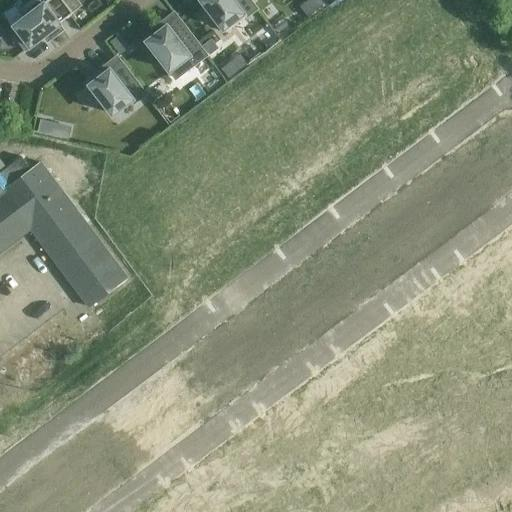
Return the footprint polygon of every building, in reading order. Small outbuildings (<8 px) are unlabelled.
[(30,14),(15,26),(22,35),(17,39),(26,50),(49,32),(53,37),(60,31),(56,26),(73,13),(73,12),(81,6),(76,0),(47,0),(42,5),(39,2),(28,10),(30,14)] [(201,0),(226,33),(247,17),(257,9),(249,0),(201,0)] [(373,6),(364,13),(371,22),(380,16),(373,6)] [(460,12),(436,31),(447,46),(444,48),(453,61),(457,58),(466,71),(491,52),(460,12)] [(166,26),(147,41),(170,71),(176,79),(195,65),(207,56),(174,14),(163,22),(166,26)] [(0,49),(1,51),(11,44),(4,35),(0,38),(0,49)] [(218,49),(209,56),(216,64),(225,58),(218,49)] [(90,85),(113,114),(132,100),(134,103),(146,94),(117,57),(106,66),(109,70),(90,85)] [(393,63),(369,82),(399,122),(423,103),(413,90),(416,87),(407,75),(403,77),(393,63)] [(282,75),(273,81),(280,91),(289,84),(282,75)] [(259,91),(251,98),(258,108),(267,101),(259,91)] [(347,98),(323,116),(333,130),(330,133),(339,145),(343,143),(353,156),(377,138),(347,98)] [(279,149),(255,167),(285,207),(294,201),(298,198),(297,198),(308,190),(310,189),(299,175),(303,173),(293,160),(290,163),(279,149)] [(128,279),(41,163),(31,170),(22,157),(0,173),(0,252),(31,229),(89,307),(128,279)] [(169,160),(159,167),(167,176),(176,170),(169,160)] [(146,177),(137,184),(144,193),(153,187),(153,186),(146,177)] [(234,183),(209,202),(219,215),(216,218),(226,231),(229,228),(239,242),(264,223),(234,183)] [(166,234),(141,253),(172,293),(196,274),(187,262),(190,259),(181,247),(177,249),(166,234)] [(465,294),(463,295),(492,333),(511,317),(511,316),(485,280),(465,295),(465,294)] [(454,303),(442,312),(471,349),(492,333),(463,295),(457,300),(453,303),(454,303)] [(411,330),(388,347),(416,384),(439,367),(411,330)] [(479,362),(474,366),(483,378),(492,372),(484,362),(480,365),(479,362)] [(338,387),(337,388),(365,426),(387,410),(359,373),(339,388),(338,387)] [(317,404),(316,405),(344,442),(365,426),(337,388),(316,404),(317,404)] [(429,397),(420,403),(428,413),(437,406),(429,397)] [(399,424),(395,427),(403,437),(412,430),(403,418),(398,422),(399,424)] [(283,426),(263,442),(291,479),(312,463),(284,426),(284,427),(283,426)] [(491,432),(481,435),(485,446),(495,443),(491,432)] [(262,444),(242,458),(270,495),(291,479),(263,442),(261,443),(262,444)] [(440,452),(429,457),(435,467),(445,462),(440,452)] [(353,456),(348,459),(357,471),(366,465),(359,455),(355,458),(353,456)] [(511,459),(501,462),(511,498),(511,459)] [(511,498),(501,462),(476,471),(483,491),(477,493),(485,511),(488,511),(495,510),(511,504),(511,498)] [(410,468),(404,472),(410,482),(414,479),(420,489),(423,488),(410,468)] [(323,475),(319,478),(326,487),(335,481),(326,469),(321,472),(323,475)] [(445,486),(458,511),(485,511),(477,493),(483,491),(476,471),(469,474),(445,486)] [(404,472),(401,473),(414,494),(420,489),(414,479),(410,482),(404,472)] [(234,511),(212,482),(190,498),(200,511),(234,511)] [(458,511),(445,486),(423,498),(432,511),(458,511)] [(382,511),(370,495),(363,499),(371,509),(374,506),(378,511),(382,511)] [(189,500),(173,511),(200,511),(190,498),(189,499),(189,500)] [(403,511),(432,511),(423,498),(403,511)] [(363,499),(361,501),(368,511),(378,511),(374,506),(371,509),(363,499)]
